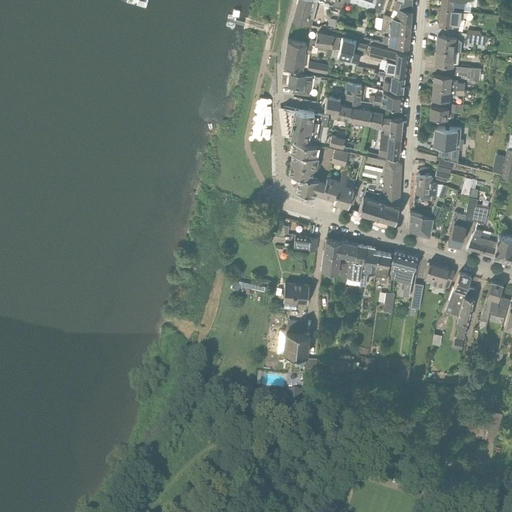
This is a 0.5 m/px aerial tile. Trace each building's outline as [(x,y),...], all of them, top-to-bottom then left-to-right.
[(299,4),(295,21),(310,25),(311,25),(313,16),(316,0),(297,0),(296,3),(298,4),(299,4)] [(340,0),(340,2),(335,0),(334,0),(332,6),(341,9),(344,0),(349,2),(350,0),(340,0)] [(350,0),(349,2),(358,6),(364,8),(371,10),(372,11),(372,10),(376,0),(350,0)] [(376,0),(372,10),(380,13),(384,0),(376,0)] [(393,9),(391,16),(395,18),(410,20),(412,0),(403,0),(402,3),(396,1),(395,1),(392,9),(393,9)] [(440,0),(440,7),(440,8),(460,10),(461,10),(462,10),(463,1),(471,2),(471,0),(440,0)] [(440,8),(438,25),(458,26),(460,10),(440,8)] [(383,14),(381,31),(389,32),(409,34),(410,20),(395,18),(391,16),(383,14)] [(382,42),(382,43),(385,44),(393,45),(408,47),(409,34),(389,32),(389,36),(383,36),(382,42)] [(466,33),(465,42),(485,45),(486,36),(479,35),(467,33),(466,33)] [(310,38),(309,44),(314,44),(317,45),(331,48),(333,48),(337,49),(338,36),(316,34),(316,36),(315,39),(310,38)] [(437,35),(436,49),(459,51),(460,38),(455,38),(455,37),(437,35)] [(339,50),(337,55),(347,58),(358,61),(359,59),(360,53),(352,51),(354,41),(350,39),(342,37),(340,47),(339,50)] [(285,52),(284,66),(302,68),(304,53),(310,54),(310,51),(316,52),(317,45),(314,44),(309,44),(306,43),(306,41),(289,39),(288,39),(287,39),(285,52)] [(354,41),(352,51),(360,53),(363,55),(364,54),(367,44),(356,41),(354,41)] [(371,45),(367,58),(374,60),(375,57),(387,60),(384,70),(404,74),(407,53),(396,51),(389,50),(371,45)] [(333,48),(331,57),(336,59),(337,55),(339,50),(337,49),(333,48)] [(436,49),(434,64),(456,66),(455,71),(466,73),(465,76),(478,79),(479,79),(480,69),(481,68),(472,67),(458,66),(459,52),(459,51),(436,49)] [(309,61),(307,69),(327,73),(329,65),(309,61)] [(379,69),(378,75),(384,76),(384,79),(383,79),(382,86),(383,87),(402,92),(404,74),(384,70),(379,69)] [(290,72),(288,85),(292,86),(291,93),(293,93),(308,95),(311,74),(305,73),(290,71),(290,72)] [(432,85),(432,87),(464,90),(464,89),(464,84),(457,83),(457,81),(450,80),(451,76),(434,74),(432,85)] [(346,89),(344,98),(347,98),(348,98),(353,99),(358,100),(361,85),(347,81),(347,82),(346,89)] [(431,98),(449,100),(449,94),(455,94),(455,95),(463,96),(464,90),(432,87),(431,98)] [(369,97),(368,102),(380,104),(400,108),(402,94),(382,90),(381,96),(374,95),(370,94),(369,97)] [(326,95),(324,108),(332,109),(331,116),(348,119),(349,119),(350,113),(352,106),(349,105),(346,104),(339,103),(340,97),(326,95)] [(271,118),(273,105),(268,105),(269,97),(260,96),(254,135),(270,137),(272,128),(265,127),(266,118),(271,118)] [(350,113),(349,119),(351,120),(366,123),(368,124),(368,123),(371,110),(359,107),(360,101),(358,100),(353,99),(352,106),(350,113)] [(451,103),(451,111),(462,112),(463,104),(451,103)] [(430,109),(429,117),(447,119),(453,119),(453,113),(448,113),(449,107),(430,106),(430,109)] [(289,110),(284,109),(287,134),(294,136),(308,139),(309,138),(319,141),(325,142),(328,126),(326,126),(328,115),(322,114),(289,107),(289,110)] [(371,110),(368,123),(380,127),(380,128),(384,129),(388,131),(388,135),(400,136),(401,132),(401,125),(402,118),(401,118),(390,117),(382,116),(382,112),(371,110)] [(433,144),(432,145),(435,145),(439,146),(438,156),(458,162),(459,149),(455,148),(456,139),(460,139),(461,128),(434,125),(433,140),(433,144)] [(380,134),(378,154),(386,156),(398,158),(398,157),(400,136),(388,135),(388,131),(384,129),(383,134),(380,134)] [(332,134),(329,143),(343,146),(345,136),(344,136),(336,134),(332,133),(332,134)] [(293,140),(290,151),(293,151),(314,156),(316,145),(293,140)] [(511,145),(508,145),(501,175),(511,177),(511,145)] [(334,149),(332,156),(346,160),(348,152),(334,149)] [(290,162),(290,163),(314,168),(317,157),(314,156),(293,151),(290,162)] [(332,156),(330,162),(334,163),(340,165),(344,166),(346,160),(332,156)] [(439,157),(436,169),(449,172),(453,161),(448,160),(439,157)] [(296,165),(358,210),(393,220),(395,221),(396,214),(399,205),(401,163),(398,162),(384,159),(383,174),(377,174),(376,185),(376,191),(365,188),(364,194),(296,165)] [(290,163),(288,173),(298,175),(312,177),(314,168),(290,163)] [(501,172),(502,165),(494,164),(493,170),(501,172)] [(436,169),(434,177),(447,181),(449,173),(436,169)] [(415,175),(415,180),(416,181),(417,181),(416,191),(420,191),(419,199),(429,200),(430,192),(435,193),(436,184),(436,183),(430,183),(431,180),(431,178),(431,175),(420,174),(417,173),(417,175),(416,175),(415,175)] [(295,190),(297,191),(314,194),(315,193),(318,179),(312,177),(298,175),(298,178),(295,190)] [(318,179),(315,193),(321,194),(334,198),(340,179),(327,175),(325,180),(318,178),(318,179)] [(468,195),(468,197),(476,198),(477,195),(488,197),(490,188),(478,186),(478,185),(476,184),(477,180),(472,178),(471,183),(469,188),(468,194),(468,195)] [(443,184),(438,196),(443,198),(448,186),(443,184)] [(467,204),(466,218),(471,219),(472,220),(476,205),(477,198),(476,198),(468,197),(467,202),(467,204)] [(408,227),(408,229),(411,230),(429,235),(431,224),(433,218),(435,218),(437,217),(441,207),(434,204),(428,216),(412,212),(410,211),(409,211),(409,217),(408,227)] [(472,233),(465,247),(474,249),(479,235),(480,235),(481,229),(486,210),(484,210),(484,207),(476,205),(472,220),(477,221),(476,227),(475,227),(472,233)] [(451,230),(448,242),(459,245),(460,245),(465,225),(465,215),(454,211),(449,229),(451,230)] [(479,235),(474,249),(492,254),(498,233),(490,231),(489,237),(480,235),(479,235)] [(498,233),(492,254),(511,259),(511,233),(511,236),(498,233)] [(295,234),(293,247),(309,249),(310,243),(311,237),(310,237),(307,236),(295,234)] [(310,243),(309,249),(315,250),(316,250),(317,237),(316,237),(311,237),(310,243)] [(325,238),(324,253),(340,255),(341,240),(325,238)] [(341,240),(340,255),(346,256),(345,259),(348,260),(354,261),(358,244),(348,241),(341,240)] [(347,270),(346,277),(353,278),(360,279),(360,272),(362,262),(363,262),(366,245),(358,244),(354,261),(348,260),(347,262),(347,270)] [(364,262),(362,271),(364,271),(374,273),(379,251),(373,250),(374,247),(366,245),(363,262),(364,262)] [(379,251),(374,273),(380,274),(379,280),(385,281),(386,275),(390,254),(379,251)] [(391,262),(390,276),(403,279),(411,282),(413,274),(418,259),(417,259),(394,252),(393,255),(391,262)] [(322,265),(321,269),(336,271),(336,274),(340,275),(340,285),(340,287),(344,287),(345,281),(346,281),(346,277),(347,270),(347,262),(339,262),(340,255),(324,253),(322,265)] [(424,276),(423,280),(429,282),(447,287),(453,270),(429,262),(424,276)] [(453,288),(447,303),(460,307),(464,293),(467,285),(471,275),(459,271),(453,288)] [(490,282),(486,295),(492,297),(489,310),(494,312),(493,314),(504,317),(509,299),(499,295),(502,285),(502,284),(502,283),(491,280),(490,281),(490,282)] [(285,282),(283,301),(306,303),(307,303),(309,284),(285,282)] [(415,282),(411,307),(419,308),(423,284),(415,282)] [(457,314),(456,320),(457,326),(460,331),(461,334),(464,334),(467,321),(473,296),(476,288),(467,285),(464,293),(460,307),(458,312),(457,314)] [(385,292),(383,310),(391,311),(394,293),(385,292)] [(486,296),(480,320),(486,321),(488,312),(489,310),(492,297),(486,295),(486,296)] [(280,330),(278,352),(282,353),(283,353),(306,355),(307,355),(309,332),(308,332),(304,332),(305,320),(294,319),(293,325),(286,324),(286,330),(284,330),(280,330)] [(455,339),(454,347),(462,348),(463,340),(455,339)] [(495,350),(493,358),(499,360),(502,351),(497,350),(495,350)] [(368,358),(366,374),(374,374),(374,372),(376,358),(368,357),(368,358)] [(379,363),(378,369),(382,370),(381,373),(388,374),(390,358),(384,357),(383,364),(379,363)] [(338,360),(337,371),(352,373),(353,362),(338,360)] [(399,367),(398,376),(407,377),(408,368),(399,367)] [(278,385),(278,373),(268,373),(267,384),(278,385)] [(287,403),(301,404),(302,390),(288,389),(287,403)] [(240,392),(237,399),(247,403),(255,405),(258,399),(250,396),(240,392)] [(489,409),(487,416),(484,428),(497,431),(502,411),(489,409)] [(465,435),(475,437),(478,424),(468,422),(468,421),(460,420),(459,428),(466,430),(465,435)] [(444,463),(486,474),(489,464),(475,460),(446,454),(444,463)]
